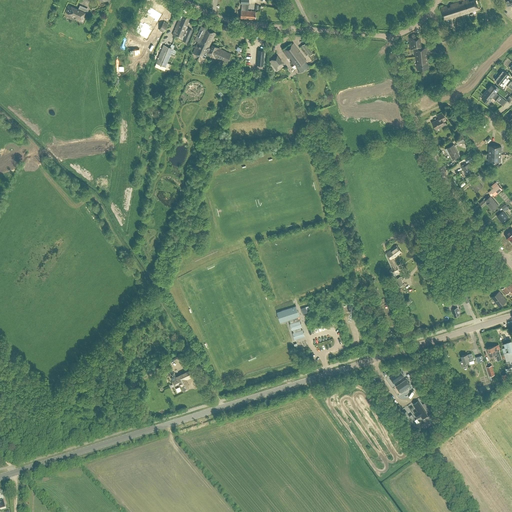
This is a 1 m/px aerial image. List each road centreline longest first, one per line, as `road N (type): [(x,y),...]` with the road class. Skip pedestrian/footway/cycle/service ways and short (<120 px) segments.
road 1 (tertiary): [(0,475),(511,315)]
road 2 (tertiary): [(511,265),(446,184),(391,36)]
road 3 (unclassified): [(391,36),(238,23),(182,0)]
